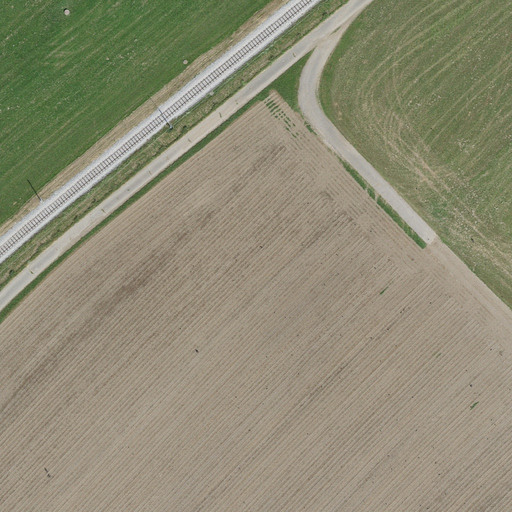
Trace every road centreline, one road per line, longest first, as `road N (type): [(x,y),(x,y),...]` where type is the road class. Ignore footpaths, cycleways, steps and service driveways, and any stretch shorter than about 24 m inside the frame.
road 1 (track): [(0,299),(359,0)]
road 2 (track): [(431,238),(314,113),(308,78),(333,21)]
